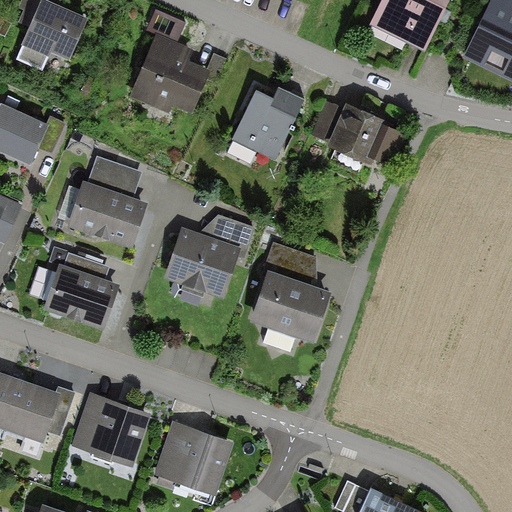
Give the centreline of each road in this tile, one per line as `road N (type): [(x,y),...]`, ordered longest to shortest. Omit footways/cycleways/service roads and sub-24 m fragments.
road 1 (residential): [(177,0),(424,102),(511,122)]
road 2 (residential): [(293,430),(0,329)]
road 3 (residential): [(464,511),(426,476),(293,430)]
